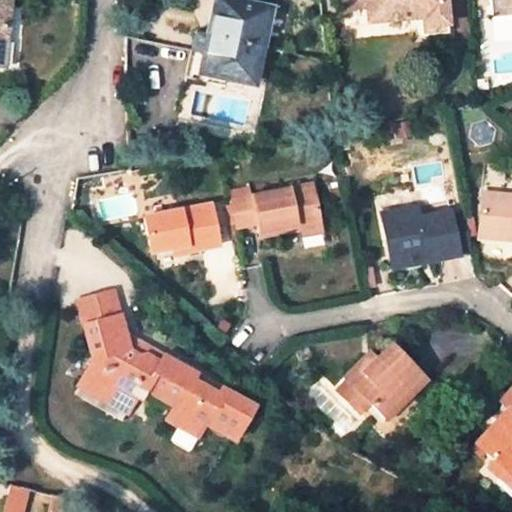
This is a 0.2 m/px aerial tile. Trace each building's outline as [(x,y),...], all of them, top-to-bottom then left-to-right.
[(254,84),(270,10),(222,0),(216,0),(209,36),(195,33),(185,79),(224,86),(226,79),(254,84)] [(343,0),(344,13),(368,11),(366,0),(343,0)] [(366,0),(368,11),(369,22),(420,17),(419,0),(366,0)] [(419,0),(420,17),(422,35),(449,33),(446,0),(419,0)] [(511,0),(490,0),(492,19),(511,17),(511,0)] [(0,3),(0,69),(4,70),(9,27),(4,26),(5,4),(0,3)] [(302,229),(319,226),(311,186),(229,201),(234,228),(257,224),(259,237),(302,229)] [(511,196),(483,194),(479,237),(511,240),(511,196)] [(158,252),(184,247),(185,255),(218,248),(210,206),(145,219),(151,254),(158,252)] [(417,208),(383,215),(388,237),(395,236),(401,266),(414,263),(419,255),(426,254),(428,261),(459,255),(450,213),(419,219),(417,208)] [(319,226),(302,229),(303,236),(321,233),(319,226)] [(388,237),(394,268),(401,266),(395,236),(388,237)] [(160,260),(185,255),(184,247),(158,252),(160,260)] [(419,255),(414,263),(428,261),(426,254),(419,255)] [(113,292),(78,301),(85,326),(120,317),(113,292)] [(79,386),(128,412),(136,398),(141,400),(146,391),(174,406),(167,419),(199,436),(205,425),(234,441),(253,407),(221,389),(218,395),(192,382),(196,375),(163,357),(160,362),(146,354),(140,357),(129,350),(125,336),(120,317),(85,326),(93,360),(79,386)] [(160,362),(163,357),(125,336),(129,350),(140,357),(146,354),(160,362)] [(390,421),(426,384),(390,349),(376,364),(371,369),(362,361),(345,378),(351,384),(372,404),(390,421)] [(376,364),(368,355),(362,361),(371,369),(376,364)] [(221,389),(196,375),(192,382),(218,395),(221,389)] [(342,394),(363,414),(372,404),(351,384),(342,394)] [(75,394),(124,420),(128,412),(79,386),(75,394)] [(509,408),(476,445),(494,460),(511,477),(511,476),(511,389),(501,402),(509,408)] [(511,477),(494,460),(486,469),(504,485),(511,477)] [(5,511),(21,511),(27,490),(11,486),(5,511)] [(50,511),(70,511),(73,501),(54,496),(50,511)]
